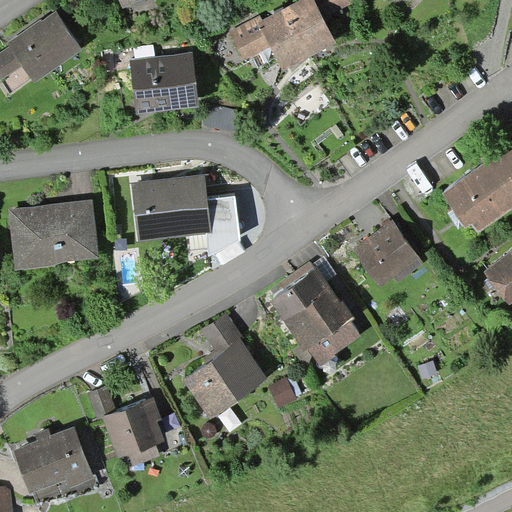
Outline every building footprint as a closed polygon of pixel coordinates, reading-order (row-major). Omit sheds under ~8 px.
[(119,0),(122,9),(141,0),(119,0)] [(308,58),(337,43),(325,18),(352,3),(350,0),(299,0),(283,9),(308,58)] [(0,51),(0,79),(9,94),(32,78),(35,83),(84,50),(57,9),(7,42),(10,46),(0,51)] [(228,31),(244,61),(270,48),(282,71),(308,58),(283,9),(263,20),(260,15),(228,31)] [(130,59),(137,114),(200,106),(193,52),(130,59)] [(209,103),(204,124),(237,132),(237,109),(209,103)] [(511,142),(440,193),(465,229),(472,224),(479,233),(511,209),(511,142)] [(209,256),(241,241),(235,194),(209,197),(206,174),(131,183),(138,242),(206,234),(209,256)] [(93,198),(9,209),(16,268),(100,258),(93,198)] [(352,249),(380,287),(420,257),(393,220),(352,249)] [(511,249),(483,272),(509,305),(511,302),(511,249)] [(324,255),(314,263),(326,281),(337,274),(324,255)] [(284,290),(270,300),(304,350),(309,347),(321,364),(361,337),(350,321),(355,318),(343,301),(341,302),(326,281),(314,263),(312,260),(278,282),(284,290)] [(184,380),(210,418),(268,378),(242,340),(245,338),(227,311),(201,329),(215,350),(203,358),(208,364),(184,380)] [(287,377),(269,385),(279,408),(297,399),(287,377)] [(118,410),(108,384),(87,392),(97,420),(103,418),(118,458),(128,454),(156,443),(164,440),(157,421),(163,419),(154,397),(118,410)] [(210,422),(203,424),(201,430),(203,436),(209,438),(214,436),(217,431),(215,426),(210,422)] [(13,450),(30,494),(67,479),(70,488),(97,478),(76,425),(51,435),(49,429),(35,434),(38,440),(13,450)] [(156,443),(128,454),(133,466),(160,456),(156,443)] [(0,511),(14,511),(11,490),(5,486),(0,486),(0,511)]
